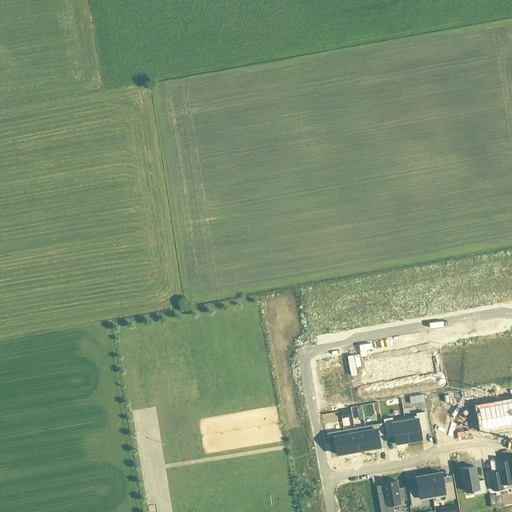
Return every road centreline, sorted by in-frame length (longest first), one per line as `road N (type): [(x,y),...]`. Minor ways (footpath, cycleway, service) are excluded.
road 1 (residential): [(511,313),(357,336),(304,353)]
road 2 (residential): [(327,478),(459,446),(511,446)]
road 3 (residential): [(327,478),(304,353)]
